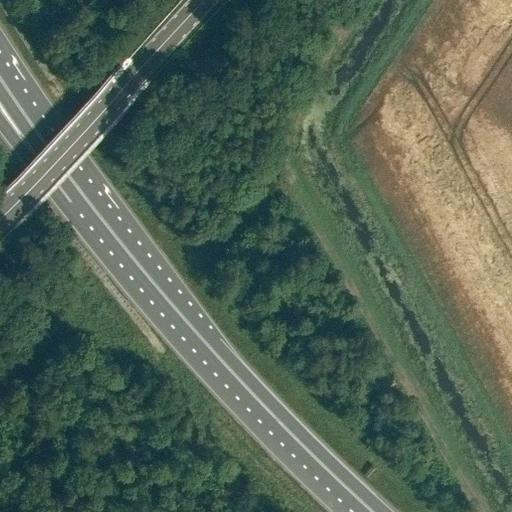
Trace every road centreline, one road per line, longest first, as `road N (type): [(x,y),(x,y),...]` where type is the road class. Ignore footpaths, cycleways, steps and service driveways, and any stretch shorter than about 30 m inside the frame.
road 1 (trunk): [(371,511),(223,364),(44,144)]
road 2 (unclassified): [(0,218),(197,0)]
